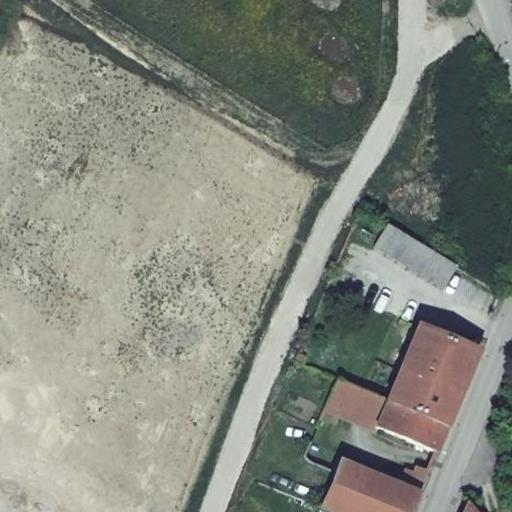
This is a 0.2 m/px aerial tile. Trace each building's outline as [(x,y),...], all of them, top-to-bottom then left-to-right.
[(442,288),(455,268),(387,227),(376,247),(442,288)] [(443,428),(476,353),(416,328),(384,403),(443,428)] [(296,354),(291,365),(301,369),(305,357),(296,354)] [(373,429),(384,403),(368,396),(333,382),(316,429),(328,433),(333,419),(372,434),(373,429)] [(434,452),(443,428),(384,403),(373,429),(434,452)] [(340,464),(334,475),(318,511),(321,511),(408,511),(424,475),(414,471),(413,477),(402,472),(395,487),(340,464)]
